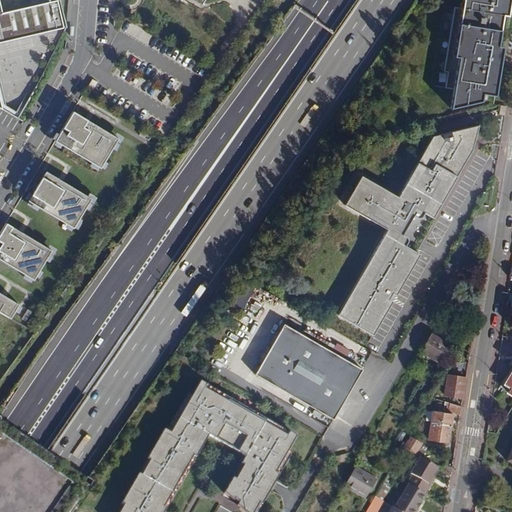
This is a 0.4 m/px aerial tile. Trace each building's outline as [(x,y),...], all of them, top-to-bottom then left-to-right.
[(0,0),(0,109),(0,107),(0,41),(62,28),(56,0),(1,13),(0,9),(0,0)] [(507,16),(509,0),(461,0),(453,58),(457,59),(449,108),(481,102),(481,94),(495,97),(504,48),(497,47),(502,16),(507,16)] [(55,141),(100,168),(118,138),(72,112),(55,141)] [(443,127),(445,133),(490,118),(488,112),(443,127)] [(361,178),(344,205),(386,229),(337,315),(372,335),(392,301),(397,293),(419,254),(412,250),(419,240),(420,241),(425,232),(423,231),(427,224),(429,225),(433,218),(432,217),(471,150),(479,126),(438,139),(432,149),(429,147),(397,200),(361,178)] [(28,201),(73,228),(91,198),(45,171),(28,201)] [(0,232),(0,259),(33,280),(51,250),(6,223),(0,232)] [(0,292),(0,310),(11,317),(20,303),(0,292)] [(458,331),(440,320),(421,353),(439,363),(458,331)] [(255,374),(333,419),(361,369),(283,324),(255,374)] [(499,387),(511,394),(511,371),(507,380),(503,379),(499,387)] [(464,385),(465,377),(447,375),(444,395),(462,398),(464,385)] [(123,505),(119,511),(164,511),(167,509),(164,508),(193,457),(195,458),(211,433),(246,454),(240,464),(243,466),(235,479),(233,478),(224,493),(242,504),(239,508),(244,511),(253,511),(254,511),(255,511),(257,511),(289,454),(286,452),(294,437),(279,428),(278,432),(265,423),(266,420),(229,398),(227,402),(213,394),(215,390),(200,381),(192,396),(188,394),(167,430),(164,429),(146,459),(149,461),(141,475),(139,473),(121,504),(123,505)] [(461,406),(449,403),(448,412),(459,414),(461,406)] [(452,415),(433,412),(429,439),(448,442),(452,415)] [(420,442),(410,436),(403,447),(413,453),(420,442)] [(413,453),(403,447),(399,455),(408,461),(413,453)] [(396,460),(389,456),(382,469),(388,473),(389,472),(396,460)] [(437,468),(420,457),(410,473),(413,475),(407,484),(410,485),(425,494),(430,485),(428,484),(432,477),(437,468)] [(355,467),(344,486),(365,498),(376,480),(355,467)] [(328,511),(340,487),(325,480),(309,511),(328,511)] [(425,494),(410,485),(395,508),(401,511),(416,511),(427,495),(425,494)] [(375,496),(365,511),(378,511),(384,502),(382,500),(375,496)]
